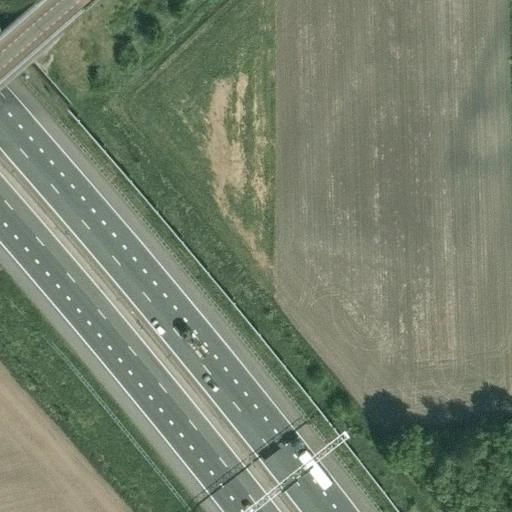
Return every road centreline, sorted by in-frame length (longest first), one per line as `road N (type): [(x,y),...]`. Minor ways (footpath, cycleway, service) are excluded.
road 1 (motorway): [(317,511),(0,126)]
road 2 (motorway): [(0,198),(261,511)]
